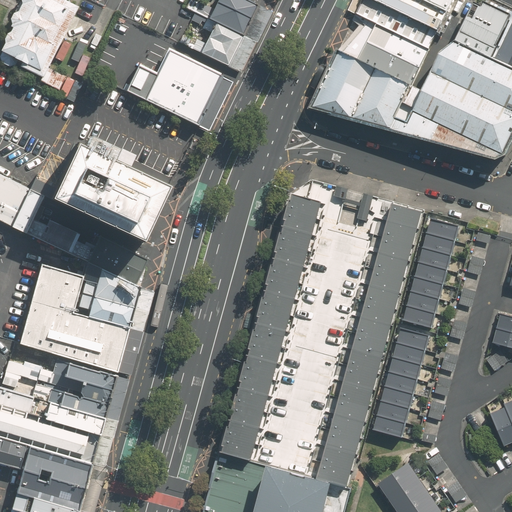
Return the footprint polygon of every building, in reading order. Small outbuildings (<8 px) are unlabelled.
[(76,8),(59,0),(26,0),(1,52),(44,75),(76,8)] [(216,20),(244,34),(259,3),(253,0),(217,0),(209,17),(216,20)] [(372,0),(364,0),(357,15),(430,49),(439,32),(372,0)] [(447,13),(420,0),(372,0),(439,32),(447,13)] [(454,0),(420,0),(447,13),(454,0)] [(244,34),(244,35),(256,41),(257,41),(272,9),(259,3),(244,34)] [(411,86),(430,49),(357,15),(357,16),(366,26),(343,53),(377,70),(411,86)] [(244,34),(216,20),(202,52),(228,65),(244,35),(244,34)] [(511,22),(495,61),(511,68),(511,22)] [(256,41),(244,35),(228,65),(239,70),(242,71),(256,41)] [(509,157),(511,149),(511,68),(495,61),(456,42),(446,51),(415,111),(411,121),(399,115),(395,127),(498,161),(509,157)] [(224,73),(169,47),(144,97),(200,123),(224,73)] [(377,70),(343,53),(339,51),(315,105),(356,116),(377,70)] [(330,67),(322,63),(310,86),(319,90),(330,67)] [(411,86),(377,70),(356,116),(395,127),(399,115),(411,86)] [(210,128),(235,78),(224,73),(200,123),(210,128)] [(52,198),(142,240),(167,187),(77,145),(52,198)] [(41,195),(0,174),(0,218),(23,231),(41,195)] [(320,217),(324,201),(309,196),(295,192),(290,209),(320,217)] [(424,212),(394,203),(319,479),(338,484),(349,487),(424,212)] [(315,233),(320,217),(290,209),(286,225),(315,233)] [(407,319),(435,327),(463,227),(435,219),(407,319)] [(311,249),(315,233),(286,225),(281,241),(311,249)] [(490,235),(474,232),(472,242),(488,246),(490,235)] [(137,284),(148,258),(100,235),(87,261),(137,284)] [(307,266),(311,249),(281,241),(277,258),(307,266)] [(467,273),(480,277),(486,258),(472,254),(467,273)] [(302,282),(307,266),(277,258),(272,274),(302,282)] [(140,285),(137,284),(87,261),(84,275),(83,278),(85,279),(81,292),(134,307),(140,285)] [(19,343),(118,371),(129,327),(88,315),(73,311),(83,278),(84,275),(41,263),(19,343)] [(298,298),(302,282),(272,274),(268,290),(298,298)] [(476,291),(463,287),(458,304),(472,308),(476,291)] [(293,314),(298,298),(268,290),(263,306),(293,314)] [(129,326),(134,307),(81,292),(78,306),(90,309),(88,315),(129,327),(129,326)] [(289,331),(293,314),(263,306),(259,323),(289,331)] [(253,314),(247,313),(244,327),(249,328),(253,314)] [(511,316),(503,314),(498,328),(511,331),(511,316)] [(468,323),(454,319),(449,337),(463,340),(468,323)] [(284,347),(289,331),(259,323),(255,339),(284,347)] [(511,347),(511,331),(498,328),(495,343),(511,347)] [(404,436),(431,336),(405,329),(377,428),(404,436)] [(280,363),(284,347),(255,339),(250,355),(280,363)] [(2,387),(105,417),(117,376),(118,371),(19,343),(15,342),(2,387)] [(236,360),(242,362),(245,349),(239,348),(236,360)] [(510,362),(501,350),(487,360),(495,372),(510,362)] [(459,355),(445,351),(441,369),(454,373),(459,355)] [(275,380),(280,363),(250,355),(246,371),(275,380)] [(271,396),(275,380),(246,371),(241,388),(271,396)] [(452,378),(439,375),(434,393),(447,397),(452,378)] [(235,382),(230,380),(226,394),(232,395),(235,382)] [(2,387),(0,386),(0,436),(30,445),(92,463),(105,417),(2,387)] [(266,412),(271,396),(241,388),(237,404),(266,412)] [(445,404),(432,401),(427,417),(441,421),(445,404)] [(262,428),(266,412),(237,404),(232,420),(262,428)] [(511,420),(507,410),(493,416),(504,445),(511,441),(511,420)] [(258,445),(262,428),(232,420),(228,437),(258,445)] [(439,427),(425,424),(421,441),(434,445),(439,427)] [(28,445),(0,437),(0,462),(21,468),(28,445)] [(253,461),(258,445),(228,437),(223,453),(253,461)] [(79,509),(92,463),(30,445),(17,492),(79,509)] [(204,511),(259,511),(272,466),(253,461),(223,453),(221,452),(204,511)] [(438,475),(450,467),(440,453),(428,461),(438,475)] [(380,485),(389,498),(417,478),(407,465),(380,485)] [(272,466),(259,511),(329,511),(338,484),(319,479),(272,466)] [(427,492),(417,478),(389,498),(399,511),(427,492)] [(456,502),(468,494),(459,480),(447,488),(456,502)] [(17,492),(12,508),(23,511),(25,511),(78,511),(79,509),(17,492)] [(427,511),(436,506),(427,492),(399,511),(398,511),(427,511)]
